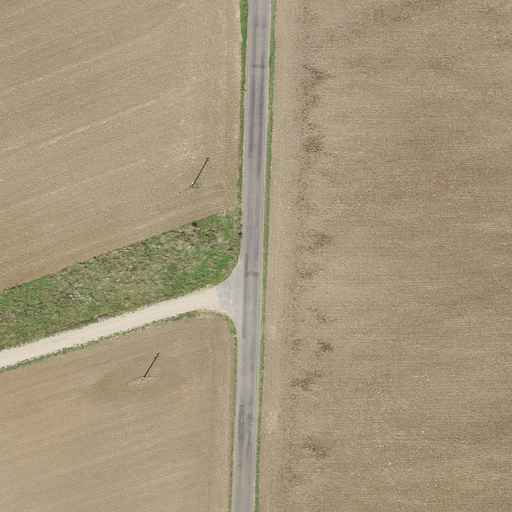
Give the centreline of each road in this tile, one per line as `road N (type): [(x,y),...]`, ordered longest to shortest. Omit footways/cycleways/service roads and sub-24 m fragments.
road 1 (unclassified): [(245,511),(262,0)]
road 2 (track): [(0,360),(251,291)]
